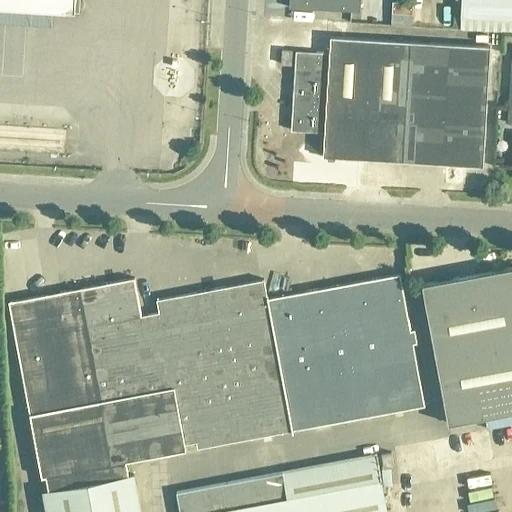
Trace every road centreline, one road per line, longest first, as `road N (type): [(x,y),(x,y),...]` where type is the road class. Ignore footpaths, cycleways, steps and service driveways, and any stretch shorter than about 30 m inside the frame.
road 1 (unclassified): [(511,229),(225,210)]
road 2 (unclassified): [(225,210),(0,198)]
road 3 (unclassified): [(225,210),(237,0)]
